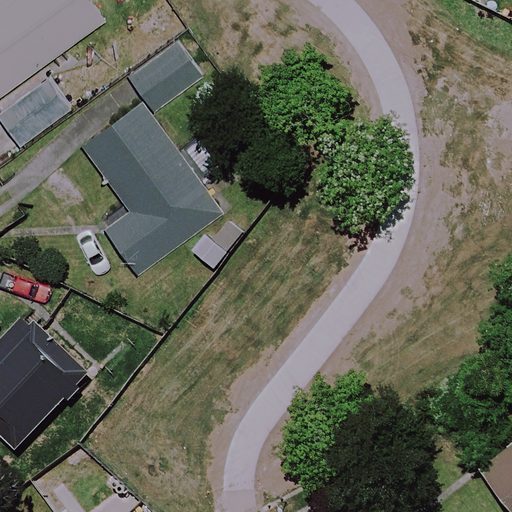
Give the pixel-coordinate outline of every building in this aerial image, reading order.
[(0,0),(0,94),(101,21),(86,0),(0,0)] [(202,76),(176,38),(130,70),(156,107),(202,76)] [(67,109),(43,76),(0,108),(0,118),(19,144),(67,109)] [(223,211),(140,98),(85,139),(135,207),(101,232),(134,277),(223,211)] [(0,349),(0,430),(14,447),(89,385),(36,320),(0,349)] [(511,449),(482,473),(511,510),(511,449)]
